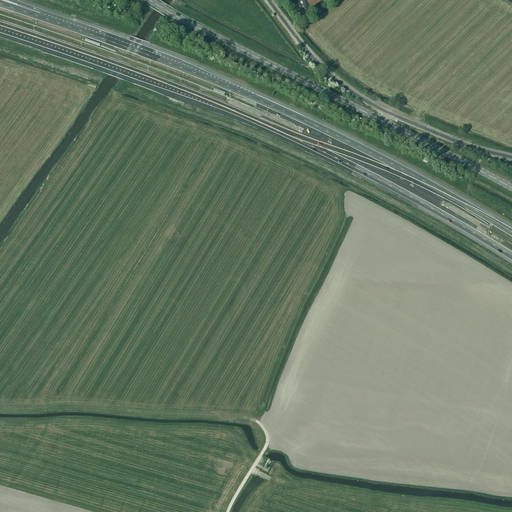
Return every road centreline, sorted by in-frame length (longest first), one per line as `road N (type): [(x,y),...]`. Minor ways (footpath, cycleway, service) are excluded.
road 1 (motorway): [(0,25),(292,137),(511,256)]
road 2 (motorway): [(511,232),(322,128),(41,15)]
road 3 (tertiary): [(511,188),(149,0)]
road 4 (unclassified): [(511,157),(444,137),(353,93),(314,60),(267,0)]
